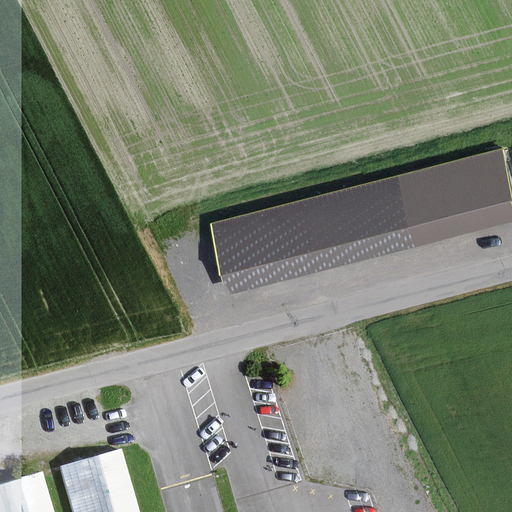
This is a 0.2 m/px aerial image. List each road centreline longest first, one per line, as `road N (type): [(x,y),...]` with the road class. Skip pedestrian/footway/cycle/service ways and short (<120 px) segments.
road 1 (unclassified): [(0,403),(511,267)]
road 2 (unknown): [(138,366),(182,511)]
